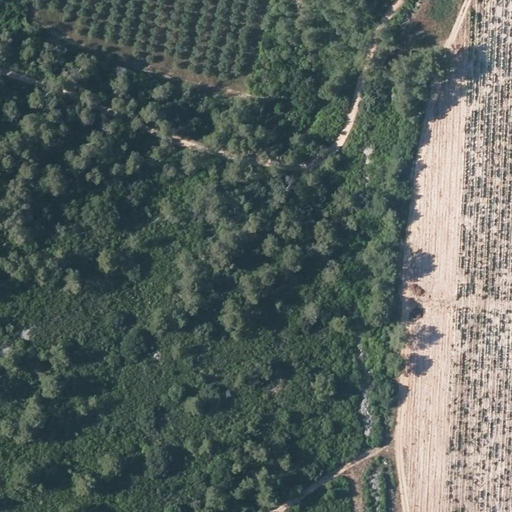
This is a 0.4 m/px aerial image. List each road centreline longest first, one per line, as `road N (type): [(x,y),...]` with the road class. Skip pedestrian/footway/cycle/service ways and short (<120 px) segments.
road 1 (track): [(469,0),(425,137),(408,268),(399,424),(407,511)]
road 2 (track): [(0,72),(260,165),(318,160),(340,141),(396,0)]
road 3 (track): [(399,424),(385,444),(270,511)]
